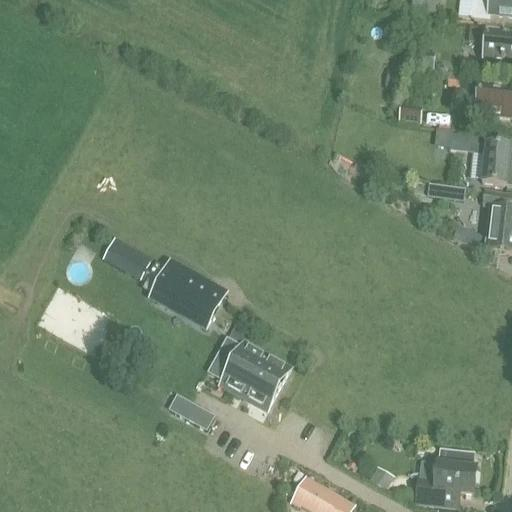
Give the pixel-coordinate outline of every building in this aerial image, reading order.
[(439,0),(413,0),(413,7),(393,5),(391,18),(412,21),(412,18),(437,21),(439,0)] [(489,24),(489,19),(511,21),(511,0),(472,0),(470,22),(489,24)] [(482,64),(511,67),(511,38),(499,37),(499,35),(468,31),(467,45),(484,47),(482,64)] [(434,58),(411,55),(409,70),(432,73),(434,58)] [(385,92),(400,95),(403,78),(388,75),(385,92)] [(511,122),(511,90),(478,87),(477,93),(461,91),(460,108),(476,110),(475,119),(511,122)] [(419,127),(422,111),(400,108),(398,124),(419,127)] [(453,134),(438,133),(436,149),(448,151),(448,154),(483,157),(480,186),(506,189),(511,189),(511,172),(508,172),(510,151),(477,147),(478,137),(453,134)] [(430,187),(428,200),(444,202),(446,189),(430,187)] [(508,198),(484,195),(481,210),(490,212),(485,253),(511,257),(511,215),(506,215),(508,198)] [(465,248),(470,235),(458,230),(453,243),(465,248)] [(153,264),(115,242),(103,263),(141,285),(153,264)] [(207,331),(220,307),(225,298),(171,268),(169,273),(153,301),(207,331)] [(289,373),(242,347),(219,389),(266,415),(289,373)] [(174,403),(168,413),(206,434),(212,424),(214,419),(177,398),(174,403)] [(416,508),(451,511),(455,511),(457,497),(472,499),(474,473),(471,473),(472,458),(449,456),(447,470),(437,469),(435,486),(418,484),(416,508)] [(378,471),(370,485),(387,494),(394,480),(378,471)] [(352,511),(353,511),(306,484),(293,507),(302,511),(352,511)]
